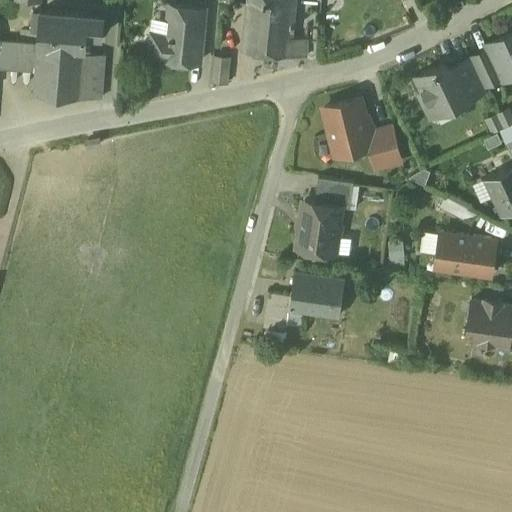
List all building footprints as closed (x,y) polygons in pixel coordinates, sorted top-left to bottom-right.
[(295,0),(249,0),(248,19),(264,20),(265,8),(280,10),(278,31),(291,33),(295,0)] [(204,6),(170,3),(167,33),(152,32),(150,55),(165,56),(165,58),(199,61),(204,6)] [(280,10),(265,8),(264,20),(248,19),(246,29),(243,29),(241,42),(245,43),(244,48),(289,53),(291,36),(291,33),(278,31),(280,10)] [(104,15),(41,10),(38,43),(72,46),(70,68),(85,70),(86,53),(87,34),(103,35),(104,15)] [(511,29),(500,36),(502,41),(490,47),(504,78),(505,79),(511,76),(511,29)] [(308,38),(291,36),(289,53),(306,55),(308,38)] [(38,43),(0,40),(0,57),(37,60),(38,43)] [(72,46),(38,43),(37,60),(34,93),(83,95),(85,70),(70,68),(72,46)] [(504,78),(490,48),(471,57),(485,87),(504,78)] [(105,54),(86,53),(85,70),(83,95),(102,96),(105,54)] [(230,57),(214,56),(211,80),(227,82),(230,57)] [(471,57),(471,56),(459,62),(457,67),(458,67),(471,95),(486,89),(485,87),(471,57)] [(444,62),(416,75),(433,110),(455,100),(460,102),(472,96),(471,95),(458,67),(457,67),(444,62)] [(360,98),(325,107),(336,151),(370,143),(371,142),(368,131),(360,98)] [(490,129),(511,118),(511,112),(508,104),(484,115),(490,129)] [(392,125),(368,131),(371,142),(370,143),(376,166),(401,160),(392,125)] [(511,163),(485,176),(502,213),(511,208),(511,163)] [(354,180),(318,175),(315,201),(340,205),(340,206),(350,207),(354,180)] [(478,211),(446,194),(440,205),(472,221),(478,211)] [(315,201),(305,199),(298,245),(334,250),(336,234),(339,232),(340,225),(338,222),(340,206),(340,205),(315,201)] [(496,237),(441,229),(436,265),(491,273),(496,237)] [(345,276),(295,268),(291,293),(289,307),(339,314),(345,276)] [(291,293),(269,290),(263,325),(286,328),(289,307),(291,293)] [(511,304),(472,298),(466,338),(508,344),(509,344),(511,325),(511,304)]
